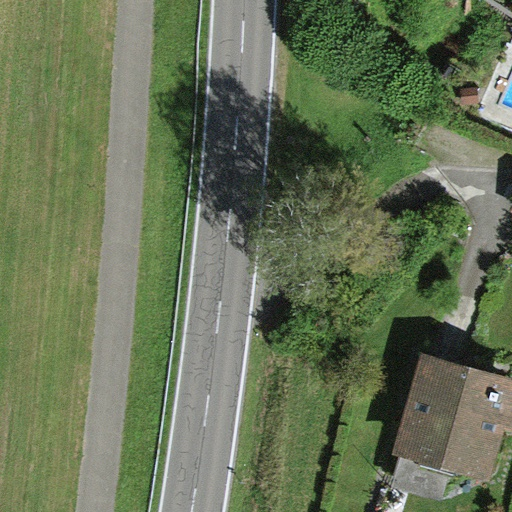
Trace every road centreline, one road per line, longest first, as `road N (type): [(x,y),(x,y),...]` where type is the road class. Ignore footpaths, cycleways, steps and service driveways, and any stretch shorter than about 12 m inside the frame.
road 1 (secondary): [(243,0),(237,142),(192,511)]
road 2 (track): [(136,0),(115,380),(96,511)]
